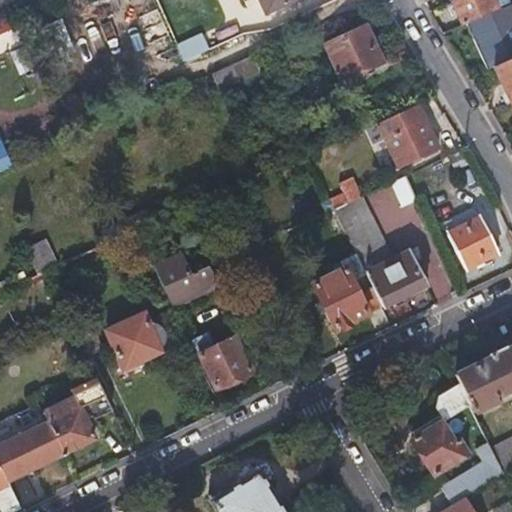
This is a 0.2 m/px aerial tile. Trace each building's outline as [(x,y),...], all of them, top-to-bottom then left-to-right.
[(247,0),(259,0),(265,13),(294,0),(243,0),(244,1),(247,0)] [(511,2),(511,0),(453,0),(465,25),(469,23),(499,10),(511,4),(511,2)] [(511,4),(499,10),(469,23),(490,69),(496,67),(511,58),(511,4)] [(325,47),(334,64),(342,82),(384,63),(366,28),(325,47)] [(214,76),(255,56),(248,40),(204,60),(208,70),(210,77),(214,76)] [(264,73),(255,56),(214,76),(218,84),(223,92),(264,73)] [(511,58),(496,67),(511,100),(511,58)] [(378,124),(389,147),(399,169),(440,150),(417,106),(378,124)] [(404,206),(417,200),(407,176),(393,183),(404,206)] [(335,210),(363,197),(353,178),(339,184),(344,194),(330,200),(335,210)] [(394,260),(363,197),(335,210),(358,256),(384,307),(428,285),(411,251),(394,260)] [(206,199),(199,202),(191,206),(205,232),(219,224),(206,199)] [(449,235),(458,253),(467,270),(501,252),(484,218),(449,235)] [(47,239),(26,248),(39,275),(59,266),(47,239)] [(190,274),(185,264),(180,255),(155,265),(174,306),(221,285),(210,265),(190,274)] [(357,321),(384,307),(358,256),(346,263),(349,269),(316,285),(338,331),(358,322),(357,321)] [(235,283),(225,259),(210,265),(221,285),(223,288),(235,283)] [(164,327),(163,326),(162,325),(160,324),(156,323),(152,324),(150,325),(145,313),(107,330),(123,368),(162,350),(160,346),(162,345),(165,342),(166,340),(167,336),(167,334),(166,330),(164,327)] [(73,327),(80,341),(88,356),(104,348),(91,318),(73,327)] [(252,373),(244,356),(236,339),(214,348),(209,338),(195,345),(216,389),(252,373)] [(459,385),(469,409),(471,413),(499,400),(497,397),(511,389),(511,346),(454,375),(459,385)] [(65,403),(69,412),(81,407),(89,423),(114,410),(99,377),(73,389),(77,397),(65,403)] [(442,425),(469,409),(459,385),(434,399),(436,408),(441,416),(414,433),(418,439),(412,442),(433,477),(466,455),(458,441),(452,445),(442,425)] [(41,403),(16,415),(24,434),(49,422),(45,413),(41,403)] [(45,413),(49,422),(65,454),(97,439),(89,423),(81,407),(69,412),(65,403),(45,413)] [(65,454),(49,422),(24,434),(0,444),(0,463),(8,480),(65,454)] [(511,437),(487,449),(497,470),(511,463),(511,437)] [(497,470),(487,449),(483,441),(474,447),(482,458),(439,486),(450,504),(460,497),(498,472),(497,470)] [(15,511),(21,509),(8,480),(0,463),(0,508),(1,511),(15,511)] [(230,491),(228,487),(226,484),(208,495),(218,511),(280,511),(257,474),(230,491)] [(469,511),(460,497),(450,504),(437,511),(469,511)]
